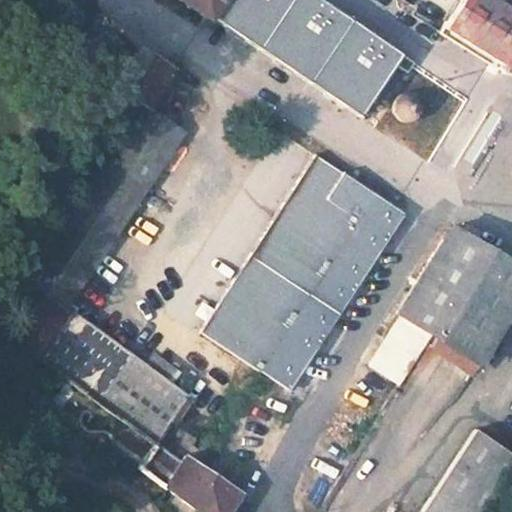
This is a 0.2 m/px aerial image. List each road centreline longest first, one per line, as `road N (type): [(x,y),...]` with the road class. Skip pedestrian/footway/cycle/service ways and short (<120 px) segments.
road 1 (unclassified): [(266,500),(423,188),(113,0)]
road 2 (unknown): [(24,0),(20,237),(0,342)]
road 3 (unknown): [(235,73),(107,309)]
